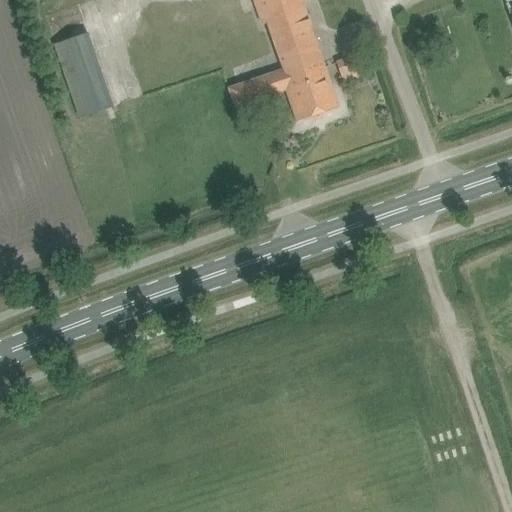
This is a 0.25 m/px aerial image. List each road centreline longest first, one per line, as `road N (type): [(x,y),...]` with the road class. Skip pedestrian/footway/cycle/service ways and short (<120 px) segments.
road 1 (primary): [(0,356),(108,310),(409,208)]
road 2 (unclassified): [(511,505),(409,208)]
road 3 (unclassified): [(444,195),(373,0)]
